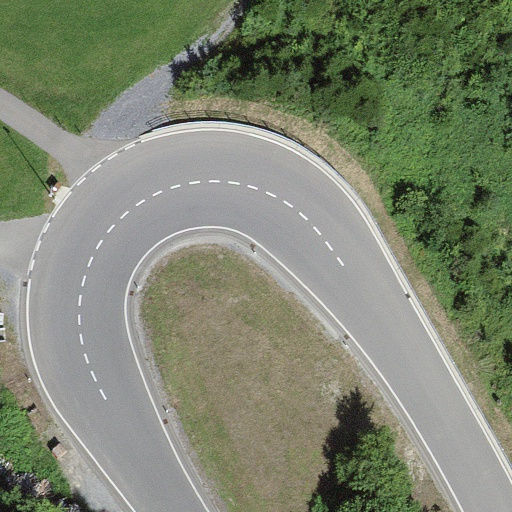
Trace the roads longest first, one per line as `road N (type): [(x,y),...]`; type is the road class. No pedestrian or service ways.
road 1 (tertiary): [(484,511),(295,205),(255,175),(207,164),(137,179),(109,196),(80,231),(63,280),(77,361),(176,511)]
road 2 (track): [(0,80),(137,179)]
